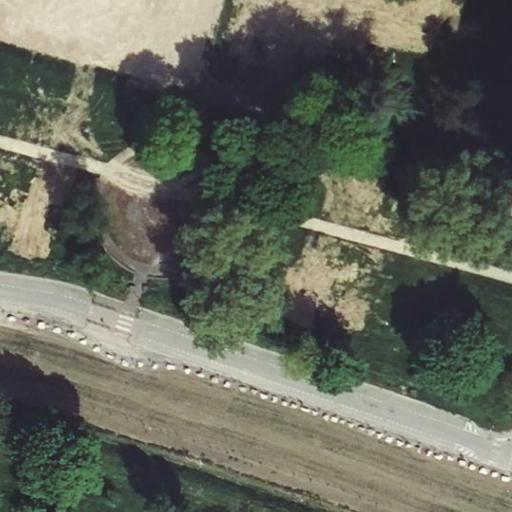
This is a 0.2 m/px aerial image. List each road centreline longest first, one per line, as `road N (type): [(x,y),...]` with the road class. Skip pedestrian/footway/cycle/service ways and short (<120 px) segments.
road 1 (residential): [(0,293),(83,310),(511,457)]
road 2 (residential): [(0,16),(181,67),(200,0)]
